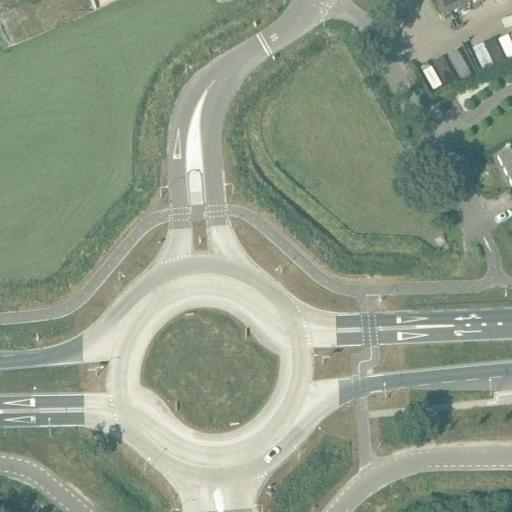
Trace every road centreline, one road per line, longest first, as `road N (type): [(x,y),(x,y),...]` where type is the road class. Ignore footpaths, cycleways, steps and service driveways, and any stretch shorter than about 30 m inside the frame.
road 1 (primary): [(239,474),(291,443),(326,395),(511,367)]
road 2 (unclassified): [(482,236),(374,38),(354,12),(326,0)]
road 3 (primary): [(175,272),(130,298),(101,342),(84,352),(0,362)]
road 4 (primary): [(469,324),(289,318)]
road 5 (unclassified): [(317,0),(215,80),(196,122)]
road 6 (primary): [(469,324),(452,334),(298,338)]
road 7 (unclassified): [(196,122),(178,170),(175,272)]
road 8 (unclassified): [(232,271),(196,122)]
road 9 (primary): [(298,338),(280,334),(261,310),(234,295),(174,294)]
road 10 (unclassified): [(511,459),(425,459),(375,475)]
road 11 (primary): [(122,404),(185,448),(244,447)]
road 12 (primary): [(244,447),(269,434),(292,407),(302,373),(298,338)]
road 13 (primary): [(174,294),(125,338),(122,404)]
road 14 (primary): [(0,421),(129,425)]
road 15 (primary): [(0,403),(122,404)]
